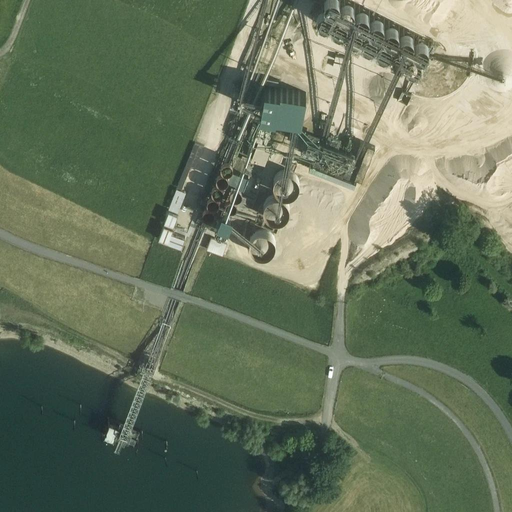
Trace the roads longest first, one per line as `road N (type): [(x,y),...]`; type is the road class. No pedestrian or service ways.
road 1 (track): [(0,312),(43,318),(154,374),(276,417),(327,409),(341,350)]
road 2 (track): [(496,511),(494,482),(462,417),(399,370),(366,359)]
